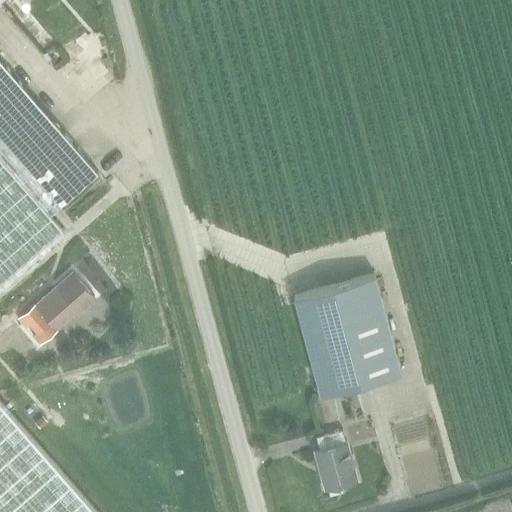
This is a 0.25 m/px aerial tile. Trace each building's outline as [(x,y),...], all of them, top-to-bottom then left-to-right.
[(34,0),(0,0),(0,511),(99,511),(0,398),(0,284),(64,229),(49,212),(97,170),(0,58),(0,46),(42,9),(34,0)] [(58,327),(94,295),(73,270),(36,302),(58,327)] [(400,370),(374,272),(293,294),(320,392),(400,370)] [(42,414),(35,421),(40,426),(47,420),(42,414)] [(356,480),(342,428),(315,435),(319,449),(315,450),(326,488),(356,480)]
